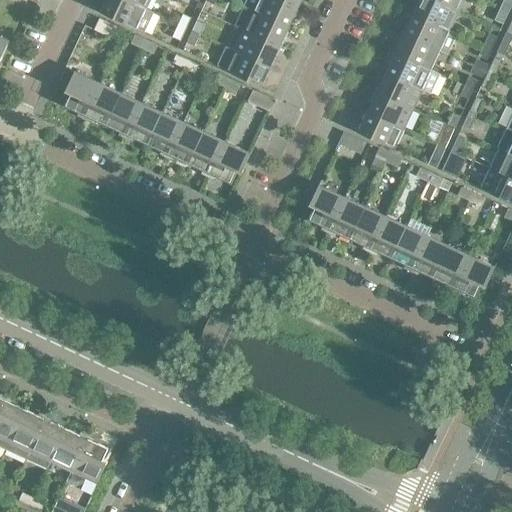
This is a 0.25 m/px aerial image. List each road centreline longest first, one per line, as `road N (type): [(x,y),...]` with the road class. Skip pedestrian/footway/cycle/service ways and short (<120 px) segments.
road 1 (residential): [(252,244),(314,114),(316,69),(348,0)]
road 2 (residential): [(252,244),(14,132)]
road 3 (residential): [(468,343),(252,244)]
road 4 (tertiary): [(347,478),(175,399)]
road 5 (tertiary): [(175,399),(0,327)]
road 6 (residential): [(14,132),(73,0)]
road 7 (residential): [(121,511),(175,399)]
